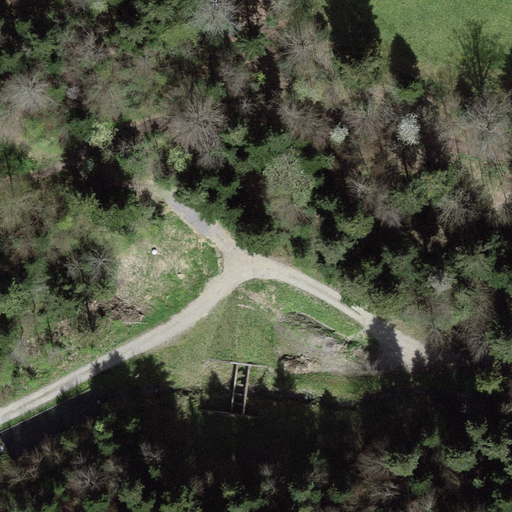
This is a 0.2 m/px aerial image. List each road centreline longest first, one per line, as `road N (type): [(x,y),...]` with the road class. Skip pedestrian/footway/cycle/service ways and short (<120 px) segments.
road 1 (track): [(0,421),(34,410),(240,276),(327,275),(511,324)]
road 2 (track): [(511,169),(437,144),(288,127),(0,197)]
